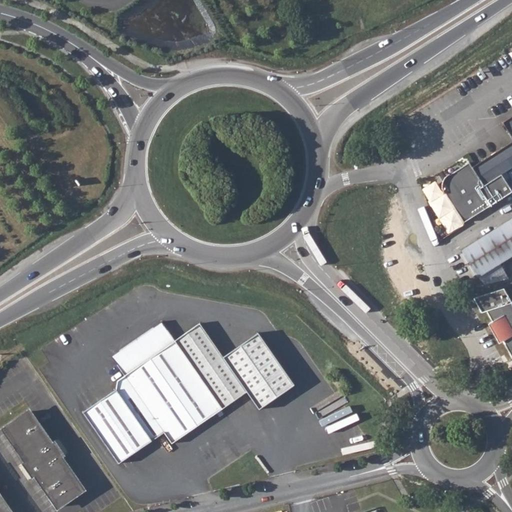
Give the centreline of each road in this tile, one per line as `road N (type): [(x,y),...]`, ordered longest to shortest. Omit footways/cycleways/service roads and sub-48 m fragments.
road 1 (primary): [(314,142),(341,109),(508,0)]
road 2 (residential): [(422,457),(209,511)]
road 3 (primary): [(468,0),(384,50),(277,90)]
road 4 (primary): [(0,318),(121,253),(173,237)]
road 5 (primary): [(137,186),(112,218),(0,296)]
road 6 (residential): [(437,406),(337,300)]
